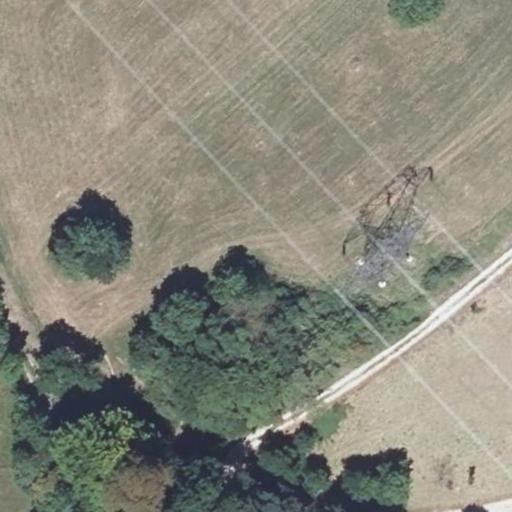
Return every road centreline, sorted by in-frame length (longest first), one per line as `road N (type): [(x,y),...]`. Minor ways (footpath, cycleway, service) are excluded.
road 1 (track): [(288,511),(234,478),(241,450),(361,377),(511,261)]
road 2 (track): [(98,511),(0,318)]
